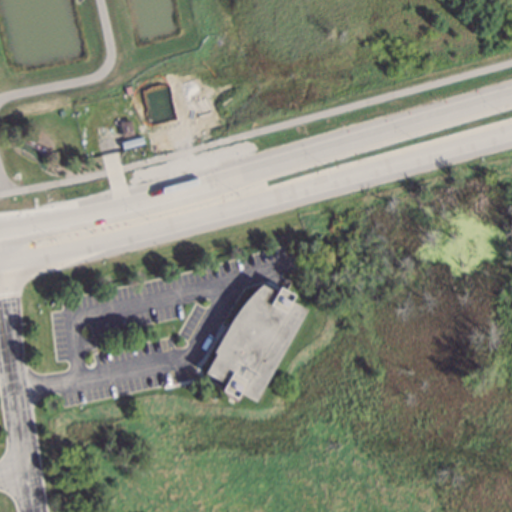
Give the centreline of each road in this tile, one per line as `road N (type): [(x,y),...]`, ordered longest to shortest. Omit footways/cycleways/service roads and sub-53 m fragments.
road 1 (primary): [(0,266),(488,134)]
road 2 (primary): [(477,109),(211,180)]
road 3 (residential): [(33,511),(0,285)]
road 4 (primary): [(211,180),(0,230)]
